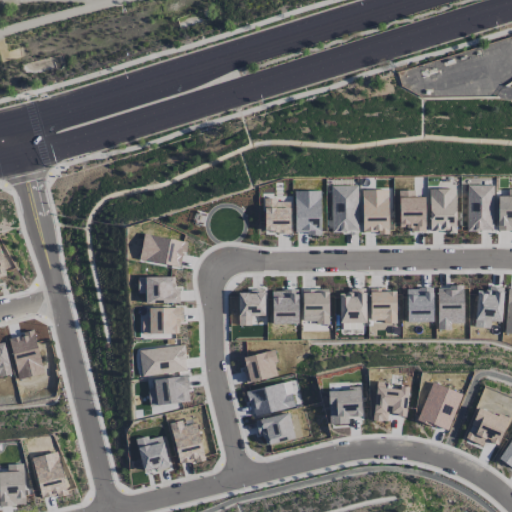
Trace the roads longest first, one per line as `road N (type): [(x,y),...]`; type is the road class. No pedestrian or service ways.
road 1 (primary): [(0,163),(511,7)]
road 2 (primary): [(416,0),(0,127)]
road 3 (residential): [(109,511),(339,452),(401,447),(461,463),(511,496)]
road 4 (residential): [(24,159),(109,511)]
road 5 (residential): [(210,267),(511,258)]
road 6 (residential): [(243,475),(220,369),(210,267)]
